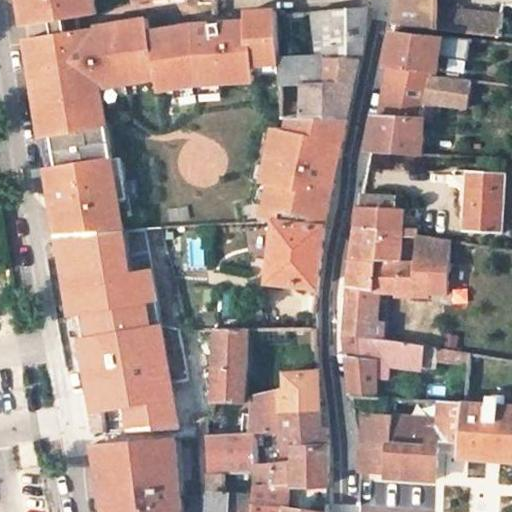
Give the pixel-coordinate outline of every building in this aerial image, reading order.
[(50,32),(78,27),(76,17),(93,14),(91,0),(19,0),(24,25),(49,21),(50,32)] [(190,0),(191,14),(217,12),(216,0),(190,0)] [(397,0),(393,25),(437,30),(437,9),(437,0),(397,0)] [(368,6),(312,11),(318,56),(324,56),(360,58),(364,43),(367,25),(368,6)] [(245,49),(279,47),(277,7),(247,9),(247,20),(241,20),(245,49)] [(499,16),(437,9),(437,30),(498,35),(499,16)] [(38,113),(42,135),(52,134),(108,125),(104,88),(159,79),(161,91),(247,76),(245,49),(241,20),(221,21),(221,24),(208,23),(208,20),(147,29),(145,16),(78,27),(50,32),(25,36),(32,78),(41,76),(47,111),(38,113)] [(49,21),(24,25),(25,36),(50,32),(49,21)] [(388,69),(467,80),(469,60),(440,57),(443,38),(392,32),(389,51),(385,68),(388,69)] [(280,58),(279,47),(245,49),(247,76),(255,75),(254,62),(280,60),(280,58)] [(324,56),(318,56),(280,58),(280,60),(281,84),(302,83),(324,81),(324,56)] [(324,81),(302,83),(305,116),(348,116),(354,88),(360,58),(324,56),(324,81)] [(369,154),(372,154),(424,156),(427,103),(465,109),(471,80),(467,80),(388,69),(378,117),(375,117),(372,134),(369,154)] [(41,76),(32,78),(38,113),(47,111),(41,76)] [(265,185),(272,186),(266,218),(276,219),(327,225),(338,170),(348,116),(305,116),(291,116),(289,128),(277,126),(265,185)] [(108,125),(52,134),(55,150),(56,164),(111,156),(108,125)] [(52,134),(42,135),(45,151),(46,165),(56,164),(55,150),(52,134)] [(57,231),(117,228),(111,156),(56,164),(46,165),(50,189),(60,187),(62,202),(53,204),(57,231)] [(501,229),(504,175),(470,174),(467,227),(501,229)] [(60,187),(50,189),(53,204),(62,202),(60,187)] [(407,207),(392,207),(392,194),(364,194),(362,206),(359,206),(358,214),(356,225),(406,227),(407,207)] [(276,219),(269,283),(320,288),(321,283),(327,225),(276,219)] [(354,238),(351,258),(377,258),(385,259),(416,260),(417,234),(417,227),(406,227),(356,225),(354,238)] [(446,292),(453,241),(453,239),(417,234),(416,260),(385,259),(377,258),(376,286),(376,291),(385,291),(399,291),(399,294),(429,295),(429,292),(446,292)] [(376,286),(377,258),(351,258),(350,268),(349,284),(376,286)] [(347,305),(345,335),(373,336),(376,291),(376,286),(349,284),(347,305)] [(250,329),(216,329),(214,402),(246,403),(246,397),(250,329)] [(379,397),(379,379),(377,337),(373,336),(345,335),(349,385),(352,395),(379,397)] [(422,370),(423,364),(424,345),(383,338),(377,337),(379,379),(391,380),(391,367),(422,370)] [(440,366),(441,361),(442,348),(439,347),(424,345),(423,364),(440,366)] [(471,352),(442,348),(441,361),(471,365),(471,352)] [(286,372),(286,389),(283,389),(288,412),(322,410),(321,369),(286,372)] [(283,389),(254,395),(254,403),(253,411),(243,411),(241,433),(253,432),(289,430),(288,412),(283,389)] [(246,397),(246,403),(254,403),(254,395),(246,397)] [(468,457),(511,459),(511,404),(468,402),(442,401),(441,420),(364,415),(362,447),(360,470),(389,472),(388,476),(437,479),(440,439),(469,442),(468,457)] [(174,427),(174,413),(173,403),(146,405),(148,429),(174,427)] [(331,427),(326,427),(326,419),(326,410),(322,410),(288,412),(289,430),(288,446),(331,444),(331,427)] [(191,411),(174,413),(174,427),(193,426),(191,411)] [(115,417),(104,417),(104,432),(115,431),(115,417)] [(289,430),(253,432),(255,457),(255,465),(289,462),(288,446),(289,430)] [(209,459),(255,457),(253,432),(241,433),(207,434),(209,459)] [(181,511),(175,438),(114,442),(116,458),(96,461),(102,493),(104,511),(181,511)] [(253,494),(253,501),(287,506),(289,485),(331,485),(331,465),(331,444),(288,446),(289,462),(255,465),(256,473),(256,483),(254,485),(253,494)] [(256,473),(255,457),(209,459),(210,474),(224,474),(256,473)] [(232,492),(224,492),(224,474),(210,474),(209,511),(252,511),(253,501),(253,494),(231,495),(232,492)] [(285,511),(286,508),(287,506),(253,501),(252,511),(285,511)]
